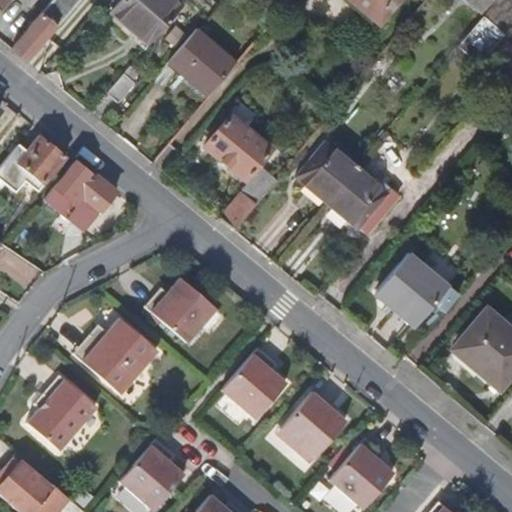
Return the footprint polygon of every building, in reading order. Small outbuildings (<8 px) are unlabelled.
[(0,0),(0,10),(8,0),(0,0)] [(28,66),(83,0),(54,0),(11,51),(28,66)] [(19,0),(30,9),(37,0),(19,0)] [(148,47),(180,9),(169,0),(121,0),(109,15),(148,47)] [(285,3),(280,0),(269,0),(268,2),(269,4),(258,17),(257,25),(263,30),(285,3)] [(399,0),(341,0),(376,28),(399,0)] [(461,0),(482,17),(496,0),(461,0)] [(511,9),(501,0),(496,0),(482,17),(504,35),(511,42),(511,9)] [(511,0),(501,0),(511,9),(511,0)] [(504,35),(482,17),(457,48),(478,66),(504,35)] [(234,66),(195,32),(166,67),(205,101),(234,66)] [(175,32),(167,42),(177,50),(185,40),(175,32)] [(117,106),(134,87),(131,84),(137,76),(129,70),(106,97),(117,106)] [(268,153),(227,119),(202,147),(244,183),(268,153)] [(35,194),(63,160),(36,138),(23,153),(15,147),(0,165),(0,185),(1,187),(13,196),(23,185),(35,194)] [(318,149),(293,181),(355,233),(357,230),(381,201),(350,176),(318,149)] [(80,236),(114,195),(86,171),(74,162),(40,205),(80,236)] [(233,235),(275,183),(264,173),(250,184),(240,197),(239,196),(217,222),(233,235)] [(381,201),(357,230),(366,238),(399,199),(389,191),(381,201)] [(406,253),(376,291),(417,325),(447,288),(406,253)] [(184,343),(214,310),(178,279),(165,293),(158,288),(142,307),(184,343)] [(453,353),(499,391),(511,376),(511,337),(485,315),(453,353)] [(119,397),(156,354),(118,321),(106,335),(101,331),(76,359),(119,397)] [(76,359),(101,331),(98,328),(73,356),(76,359)] [(253,421),(284,385),(268,372),(273,366),(255,350),(219,392),(253,421)] [(59,453),(96,410),(59,378),(34,407),(39,411),(27,426),(59,453)] [(309,465),(343,423),(309,394),(278,432),(295,446),(292,451),(309,465)] [(295,446),(278,432),(274,437),(292,451),(295,446)] [(362,509),(391,475),(377,462),(383,455),(364,438),(328,480),(362,509)] [(151,511),(182,475),(167,462),(172,456),(153,440),(117,482),(151,511)] [(52,511),(65,497),(49,483),(47,486),(18,462),(0,482),(0,496),(18,511),(52,511)] [(236,511),(227,504),(223,509),(209,496),(195,511),(236,511)] [(448,511),(437,502),(428,511),(448,511)]
